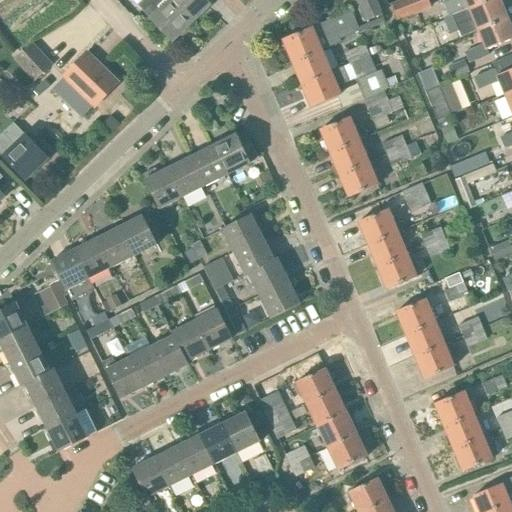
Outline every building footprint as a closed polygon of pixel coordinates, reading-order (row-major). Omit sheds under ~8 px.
[(167,0),(144,0),(144,1),(149,7),(145,12),(173,41),(190,24),(167,0)] [(167,0),(190,24),(210,5),(205,0),(167,0)] [(357,0),(366,21),(383,14),(377,0),(357,0)] [(431,7),(428,0),(408,0),(391,7),(397,20),(397,21),(408,17),(431,7)] [(453,15),(488,0),(442,0),(449,16),(453,14),(453,15)] [(499,0),(492,0),(470,9),(478,29),(507,17),(499,0)] [(291,61),(321,48),(321,50),(342,41),(341,38),(360,31),(361,33),(385,23),(383,17),(359,27),(352,10),(312,27),(311,26),(282,39),(291,61)] [(450,16),(443,19),(450,35),(459,30),(453,15),(450,16)] [(511,29),(507,17),(478,29),(484,44),(464,52),(469,63),(489,55),(486,49),(511,38),(511,29)] [(14,60),(21,68),(39,50),(33,42),(14,60)] [(366,44),(345,53),(350,64),(371,55),(366,44)] [(291,61),(301,84),(330,72),(321,50),(321,48),(291,61)] [(53,65),(39,50),(21,68),(34,82),(53,65)] [(118,83),(86,51),(63,76),(95,107),(118,83)] [(371,55),(350,64),(354,74),(375,65),(371,55)] [(470,72),(465,59),(452,65),(457,77),(470,72)] [(330,72),(301,84),(310,106),(338,94),(340,94),(339,92),(337,87),(349,82),(343,67),(330,72)] [(511,90),(511,68),(498,75),(496,70),(475,78),(480,89),(499,81),(505,94),(511,90)] [(378,72),(357,80),(358,83),(364,98),(390,87),(387,79),(383,70),(378,72)] [(426,90),(438,121),(450,117),(449,116),(452,114),(440,85),(426,90)] [(384,92),(366,99),(370,108),(368,108),(373,120),(374,120),(387,115),(404,108),(400,96),(388,101),(384,92)] [(112,114),(102,123),(112,133),(121,124),(112,114)] [(349,116),(320,129),(329,151),(358,139),(349,116)] [(450,117),(438,121),(444,135),(455,130),(450,117)] [(12,122),(0,134),(0,152),(3,156),(25,179),(47,158),(14,123),(12,122)] [(511,132),(501,138),(505,148),(511,144),(511,132)] [(236,133),(213,145),(227,174),(250,162),(236,133)] [(403,134),(383,143),(387,153),(407,144),(403,134)] [(358,139),(329,151),(338,173),(368,161),(358,139)] [(415,141),(407,144),(412,157),(420,154),(415,141)] [(407,144),(387,153),(392,166),(412,157),(407,144)] [(213,145),(190,156),(205,185),(227,174),(213,145)] [(485,149),(450,164),(451,166),(455,176),(490,161),(486,153),(486,152),(485,149)] [(182,197),(205,185),(190,156),(168,168),(182,197)] [(368,161),(338,173),(348,196),(377,183),(368,161)] [(455,178),(466,208),(467,208),(476,204),(467,182),(496,169),(493,161),(455,178)] [(182,197),(168,168),(158,173),(155,168),(143,174),(145,179),(144,180),(159,208),(182,197)] [(274,181),(269,170),(259,174),(259,176),(257,177),(261,186),(274,181)] [(412,212),(432,204),(423,183),(403,191),(412,212)] [(388,209),(359,221),(368,243),(397,232),(388,209)] [(232,252),(261,237),(250,214),(221,229),(232,252)] [(142,215),(119,227),(134,255),(157,244),(142,215)] [(442,226),(421,235),(426,246),(446,238),(442,226)] [(111,267),(134,255),(119,227),(97,238),(111,267)] [(377,266),(406,254),(397,232),(368,243),(377,266)] [(272,259),(261,237),(232,252),(244,274),(248,272),(276,258),(276,257),(272,259)] [(97,238),(74,250),(89,278),(111,267),(97,238)] [(446,238),(426,246),(430,257),(436,255),(446,251),(451,249),(446,238)] [(207,255),(200,240),(192,244),(193,247),(199,259),(207,255)] [(499,243),(489,247),(495,260),(504,256),(499,243)] [(193,247),(185,251),(191,263),(193,262),(199,259),(193,247)] [(74,250),(51,262),(61,281),(65,290),(68,295),(71,302),(95,290),(89,278),(74,250)] [(377,266),(387,288),(415,277),(406,254),(377,266)] [(276,258),(248,272),(259,295),(288,281),(276,258)] [(219,277),(211,262),(203,266),(211,281),(219,277)] [(199,273),(185,281),(189,289),(203,282),(199,273)] [(449,288),(463,283),(459,273),(445,279),(449,288)] [(511,273),(503,278),(509,291),(511,289),(511,273)] [(68,295),(61,281),(38,293),(49,314),(68,305),(64,296),(68,295)] [(288,281),(259,295),(271,318),(299,304),(288,281)] [(470,294),(464,282),(463,283),(449,288),(444,290),(449,302),(470,294)] [(176,285),(161,293),(165,301),(181,293),(176,285)] [(223,285),(215,289),(222,303),(230,299),(223,285)] [(122,306),(116,295),(107,299),(112,310),(122,306)] [(158,305),(153,297),(139,304),(144,312),(158,305)] [(425,299),(396,312),(405,334),(435,322),(425,299)] [(0,338),(27,325),(15,303),(0,310),(0,338)] [(135,317),(131,308),(117,315),(121,324),(135,317)] [(217,308),(194,320),(209,349),(232,337),(217,308)] [(105,313),(92,319),(96,326),(108,320),(105,313)] [(238,315),(230,319),(238,334),(246,330),(238,315)] [(479,316),(458,325),(463,336),(484,328),(479,316)] [(96,326),(86,331),(91,339),(113,328),(108,320),(96,326)] [(194,320),(171,332),(173,335),(188,364),(186,361),(209,349),(194,320)] [(414,357),(444,344),(435,322),(405,334),(414,357)] [(38,348),(27,325),(0,338),(0,342),(10,363),(38,348)] [(463,336),(468,347),(488,339),(484,328),(463,336)] [(165,375),(188,364),(173,335),(150,346),(165,375)] [(414,357),(424,379),(453,367),(444,344),(414,357)] [(143,387),(165,375),(150,346),(128,358),(143,387)] [(24,383),(25,384),(50,371),(38,348),(10,363),(21,385),(24,383)] [(112,357),(101,363),(105,370),(120,399),(143,387),(128,358),(115,364),(112,357)] [(324,367),(295,382),(305,403),(335,389),(324,367)] [(50,371),(25,384),(36,406),(65,392),(54,369),(50,371)] [(483,383),(488,394),(508,386),(503,374),(483,383)] [(335,389),(305,403),(316,425),(345,411),(335,389)] [(279,391),(260,400),(270,421),(289,412),(279,391)] [(463,391),(434,403),(443,426),(473,414),(463,391)] [(76,414),(65,392),(36,406),(47,429),(76,414)] [(245,410),(222,421),(237,451),(260,439),(254,428),(251,421),(245,410)] [(511,410),(497,417),(502,428),(511,423),(511,410)] [(345,411),(316,425),(326,447),(355,432),(345,411)] [(289,412),(270,421),(278,439),(297,429),(289,412)] [(76,414),(47,429),(59,453),(88,437),(76,414)] [(473,414),(443,426),(453,449),(482,436),(473,414)] [(259,417),(251,421),(254,428),(262,424),(259,417)] [(222,421),(199,433),(214,462),(237,451),(222,421)] [(511,423),(502,428),(506,440),(511,437),(511,423)] [(355,432),(326,447),(337,469),(366,454),(355,432)] [(199,433),(177,445),(192,474),(214,462),(199,433)] [(482,436),(453,449),(462,471),(492,459),(482,436)] [(177,445),(154,456),(169,485),(192,474),(177,445)] [(305,445),(286,454),(291,465),(310,455),(305,445)] [(310,455),(291,465),(296,476),(316,467),(310,455)] [(169,485),(154,456),(132,468),(146,497),(169,485)] [(500,484),(472,496),(479,511),(491,511),(511,503),(511,477),(500,483),(500,484)] [(377,478),(348,491),(358,511),(361,511),(388,499),(377,478)] [(393,511),(388,499),(361,511),(393,511)] [(511,511),(511,503),(491,511),(511,511)]
